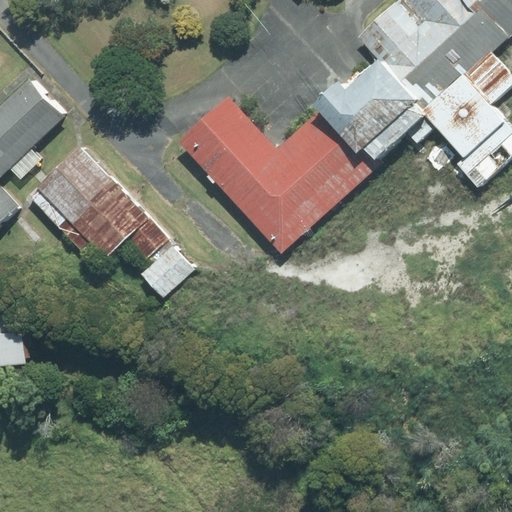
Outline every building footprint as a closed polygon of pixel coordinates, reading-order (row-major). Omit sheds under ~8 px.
[(511,0),(399,0),(354,41),(370,59),(277,142),(234,95),(178,145),(279,257),(383,164),(379,160),(425,119),(461,159),(457,163),(480,189),(511,160),(511,126),(492,105),(511,87),(511,75),(492,53),(511,35),(511,0)] [(0,178),(67,117),(32,80),(0,108),(0,228),(22,208),(0,185),(0,178)] [(81,146),(31,193),(94,258),(108,245),(115,252),(129,239),(152,263),(141,273),(165,298),(197,268),(81,146)] [(511,236),(511,177),(481,204),(510,238),(511,236)] [(17,306),(0,308),(0,365),(24,363),(17,306)]
